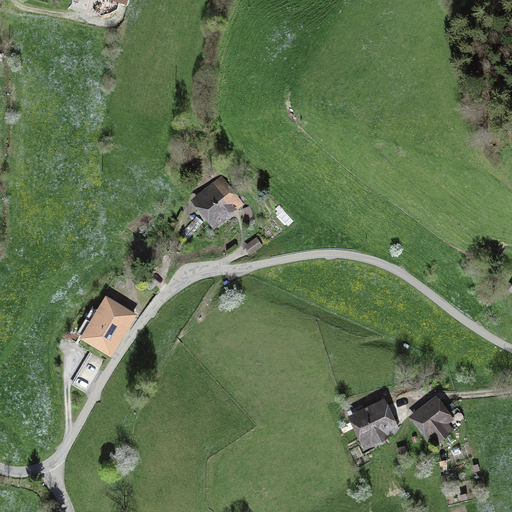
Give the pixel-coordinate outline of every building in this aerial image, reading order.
[(235,211),(243,205),(221,178),(195,199),(216,226),(227,217),(225,216),(234,209),(235,211)] [(288,226),(293,221),(283,210),(280,213),(278,211),(276,213),(288,226)] [(196,216),(180,235),(187,241),(203,222),(196,216)] [(251,253),(261,245),(256,239),(246,247),(251,253)] [(132,316),(107,301),(99,314),(92,310),(78,334),(110,353),(132,316)] [(91,353),(72,385),(85,393),(104,361),(91,353)] [(379,397),(349,412),(362,439),(364,438),(367,443),(383,435),(380,431),(393,425),(379,397)] [(437,403),(415,418),(427,434),(431,431),(438,440),(449,432),(442,423),(448,419),(437,403)] [(396,482),(384,485),(388,501),(400,498),(396,482)]
